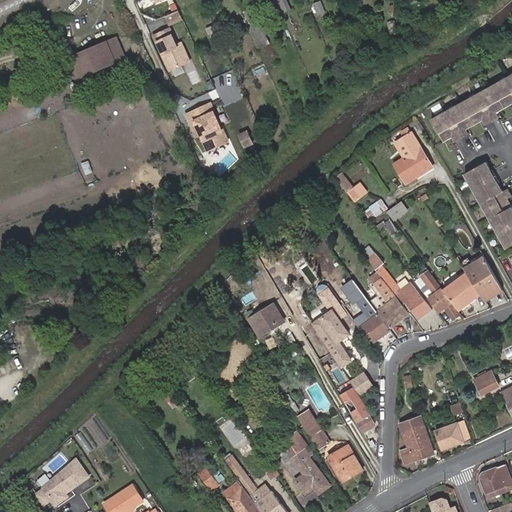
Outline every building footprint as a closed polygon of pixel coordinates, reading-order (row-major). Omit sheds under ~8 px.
[(277,0),(283,14),(291,10),(287,0),(277,0)] [(184,18),(180,10),(167,16),(170,23),(184,18)] [(263,23),(253,25),(259,47),(269,44),(263,23)] [(222,45),(214,25),(207,28),(215,48),(222,45)] [(180,45),(171,28),(155,36),(172,71),(192,63),(186,48),(182,50),(180,45)] [(118,40),(92,51),(93,54),(77,61),(84,78),(127,60),(118,40)] [(93,54),(92,51),(75,58),(77,61),(93,54)] [(511,74),(431,119),(444,143),(452,138),(454,143),(469,135),(466,130),(482,121),(485,127),(499,119),(497,114),(511,105),(511,74)] [(196,133),(200,131),(202,136),(210,151),(231,142),(213,104),(188,115),(196,133)] [(404,138),(412,133),(409,129),(402,134),(404,138)] [(253,142),(247,131),(240,134),(245,146),(253,142)] [(417,176),(418,178),(433,168),(421,148),(412,133),(404,138),(401,140),(408,151),(411,155),(405,159),(395,165),(406,183),(417,176)] [(403,155),(405,159),(411,155),(408,151),(401,140),(395,143),(403,155)] [(487,162),(464,175),(506,250),(511,247),(511,206),(508,199),(511,197),(511,195),(508,189),(503,192),(487,162)] [(355,188),(347,178),(345,175),(342,177),(338,179),(348,193),(357,204),(371,194),(362,183),(355,188)] [(407,184),(418,178),(417,176),(406,183),(407,184)] [(369,220),(387,208),(382,200),(364,211),(369,220)] [(392,218),(395,222),(411,213),(408,208),(404,202),(387,212),(388,212),(390,216),(391,217),(392,218)] [(299,227),(306,236),(313,231),(306,221),(299,227)] [(268,240),(261,245),(265,250),(271,246),(268,240)] [(482,297),(501,286),(488,263),(484,256),(464,267),(467,272),(467,273),(468,274),(481,294),(482,297)] [(381,266),(376,270),(378,272),(388,286),(395,295),(397,294),(400,292),(381,266)] [(391,328),(410,314),(395,295),(388,286),(378,272),(369,279),(390,303),(378,311),(391,328)] [(467,273),(467,272),(443,289),(459,311),(481,294),(468,274),(467,273)] [(435,295),(428,300),(438,313),(445,309),(452,319),(460,314),(439,285),(438,284),(431,274),(424,278),(423,279),(431,289),(435,295)] [(416,284),(428,300),(435,295),(431,289),(423,279),(416,284)] [(406,303),(417,318),(430,308),(418,293),(410,282),(399,290),(400,292),(397,294),(405,304),(406,303)] [(310,320),(342,368),(354,361),(344,345),(358,335),(352,326),(355,322),(330,285),(316,294),(326,310),(310,320)] [(484,299),(502,289),(501,286),(482,297),(484,299)] [(268,328),(285,319),(275,303),(250,318),(261,336),(270,331),(268,328)] [(390,331),(374,308),(355,322),(371,345),(390,331)] [(430,308),(417,318),(419,321),(432,311),(430,308)] [(286,321),(285,319),(268,328),(270,331),(286,321)] [(359,393),(374,385),(366,369),(350,378),(359,393)] [(491,371),(474,379),(482,394),(498,386),(491,371)] [(376,423),(370,413),(367,414),(358,397),(355,395),(351,389),(346,392),(349,398),(346,400),(364,430),(376,423)] [(461,411),(459,403),(451,406),(453,413),(461,411)] [(314,415),(300,422),(316,449),(329,441),(314,415)] [(407,430),(403,431),(409,448),(401,451),(405,464),(433,453),(423,424),(420,416),(405,422),(407,430)] [(465,421),(437,431),(443,449),(466,442),(464,438),(470,436),(465,421)] [(315,484),(321,492),(330,485),(308,456),(312,453),(297,433),(284,442),(296,457),(293,460),(304,475),(296,482),(304,492),(313,485),(315,484)] [(349,446),(335,455),(330,458),(331,460),(330,461),(327,462),(337,478),(339,477),(343,483),(364,471),(349,446)] [(226,462),(233,473),(240,468),(232,458),(226,462)] [(87,477),(75,459),(38,482),(50,502),(63,495),(61,491),(66,488),(67,489),(87,477)] [(511,489),(511,490),(511,479),(511,480),(506,465),(481,474),(481,477),(489,498),(511,489)] [(203,467),(196,473),(202,480),(209,475),(203,467)] [(240,468),(233,473),(249,494),(256,489),(240,468)] [(209,475),(202,480),(210,490),(217,485),(209,475)] [(243,488),(238,481),(224,491),(229,498),(243,488)] [(135,482),(104,502),(110,511),(131,511),(147,502),(135,482)] [(26,483),(22,485),(25,491),(30,488),(26,483)] [(319,494),(321,492),(315,484),(313,485),(319,494)] [(250,497),(255,504),(271,492),(266,485),(250,497)] [(243,488),(229,498),(239,511),(261,511),(255,504),(250,497),(243,488)] [(261,511),(286,511),(271,492),(255,504),(261,511)] [(457,511),(455,507),(449,509),(447,500),(444,499),(430,504),(433,511),(457,511)] [(511,511),(511,503),(511,502),(491,509),(492,511),(511,511)] [(162,511),(157,503),(143,511),(162,511)]
